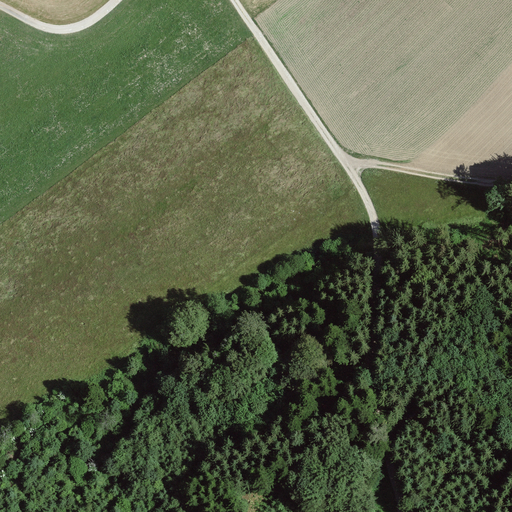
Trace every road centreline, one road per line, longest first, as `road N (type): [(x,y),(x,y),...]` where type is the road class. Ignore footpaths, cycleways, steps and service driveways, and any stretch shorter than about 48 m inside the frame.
road 1 (track): [(233,0),(374,216),(368,379),(401,511)]
road 2 (track): [(0,473),(45,441),(72,444),(171,511)]
road 3 (track): [(337,151),(466,161),(511,156)]
road 4 (track): [(0,5),(39,25),(68,26),(110,0)]
